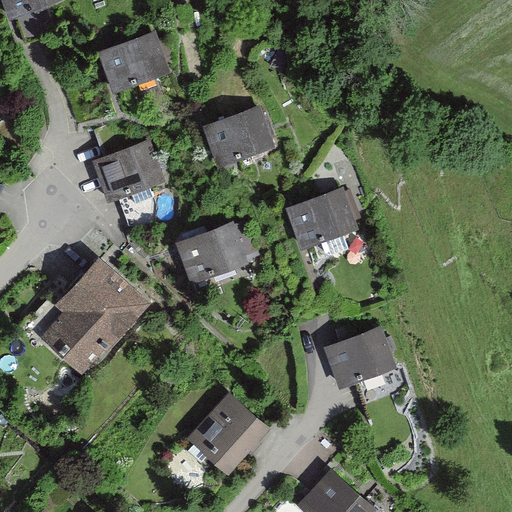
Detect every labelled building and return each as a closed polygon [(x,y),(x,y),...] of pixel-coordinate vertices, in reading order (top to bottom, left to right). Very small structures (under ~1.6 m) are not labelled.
[(69,0),(10,0),(17,20),(70,3),(69,0)] [(163,31),(102,48),(116,96),(176,80),(163,31)] [(264,108),(211,127),(226,169),(279,150),(264,108)] [(150,141),(94,161),(109,205),(165,185),(150,141)] [(0,213),(14,187),(0,179),(0,213)] [(349,186),(293,205),(309,252),(365,232),(349,186)] [(242,223),(181,242),(196,289),(256,270),(242,223)] [(158,309),(108,257),(61,302),(73,314),(48,338),(85,377),(158,309)] [(385,334),(335,351),(349,393),(360,389),(366,405),(386,398),(378,375),(397,369),(385,334)] [(279,427),(238,392),(194,444),(235,478),(279,427)] [(378,511),(383,507),(340,467),(304,505),(311,511),(378,511)]
